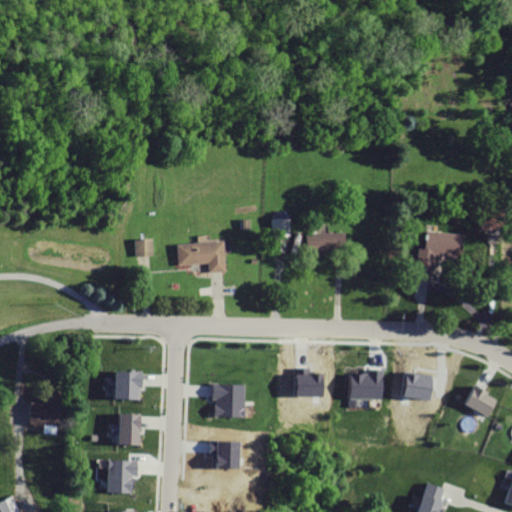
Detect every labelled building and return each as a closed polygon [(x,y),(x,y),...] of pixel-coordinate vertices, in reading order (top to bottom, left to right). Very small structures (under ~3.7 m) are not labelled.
[(478,229),(500,230),(500,210),(479,209),(478,229)] [(269,217),(269,229),(277,229),(278,235),(287,235),(287,217),(269,217)] [(238,219),(238,229),(246,229),(245,219),(238,219)] [(424,229),(419,276),(430,277),(432,256),(459,258),(461,232),(424,229)] [(307,232),(308,251),(343,251),(343,232),(307,232)] [(130,239),(132,256),(150,254),(148,237),(130,239)] [(172,244),(174,265),(205,262),(206,272),(224,270),(221,239),(172,244)] [(347,373),(347,398),(380,398),(381,369),(366,368),(366,373),(347,373)] [(112,371),(113,400),(134,399),(134,388),(139,388),(139,370),(112,371)] [(465,376),(454,395),(479,409),(488,393),(480,388),(482,385),(465,376)] [(210,384),(209,398),(214,398),(214,403),(212,403),(211,414),(240,415),(241,385),(210,384)] [(27,401),(27,423),(43,423),(43,431),(55,432),(56,423),(62,423),(63,394),(47,394),(47,401),(27,401)] [(117,413),(116,444),(138,444),(139,414),(117,413)] [(107,459),(106,492),(129,493),(130,475),(136,475),(137,460),(107,459)] [(511,470),(502,501),(511,504),(511,470)] [(426,481),(416,510),(421,511),(435,511),(444,488),(426,481)] [(0,501),(0,511),(18,511),(11,496),(0,501)]
